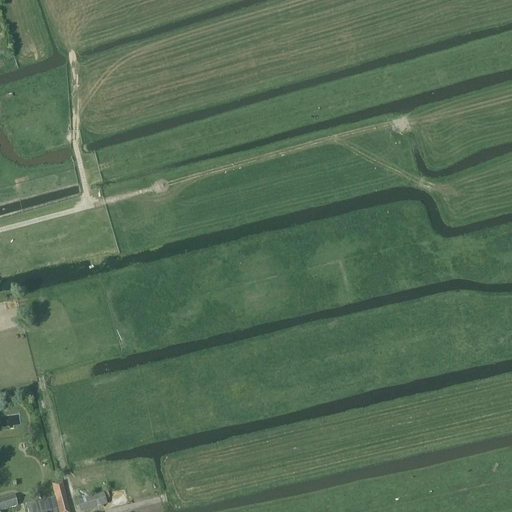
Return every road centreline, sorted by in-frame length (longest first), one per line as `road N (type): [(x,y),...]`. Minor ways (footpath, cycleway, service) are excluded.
road 1 (track): [(0,230),(320,141),(438,190)]
road 2 (track): [(73,511),(38,369)]
